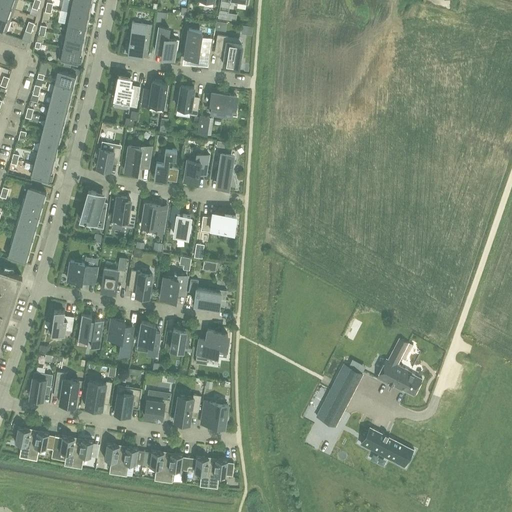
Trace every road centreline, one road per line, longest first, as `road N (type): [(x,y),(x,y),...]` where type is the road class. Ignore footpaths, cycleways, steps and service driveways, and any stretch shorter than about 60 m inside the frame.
road 1 (residential): [(239,440),(0,402)]
road 2 (residential): [(239,317),(38,290)]
road 3 (residential): [(246,200),(73,172)]
road 4 (residential): [(252,83),(100,56)]
road 5 (residential): [(38,290),(73,172)]
